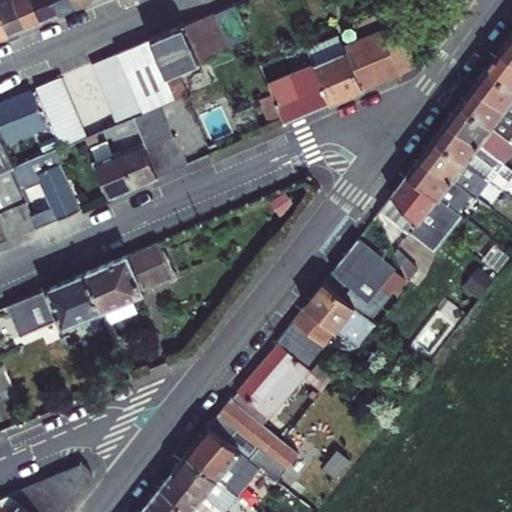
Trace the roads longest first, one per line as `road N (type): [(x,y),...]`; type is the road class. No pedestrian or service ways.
road 1 (residential): [(399,125),(332,133),(0,273)]
road 2 (residential): [(139,452),(399,125)]
road 3 (residential): [(0,68),(163,0)]
road 4 (residential): [(399,125),(494,0)]
road 5 (residential): [(0,468),(87,436),(139,452)]
